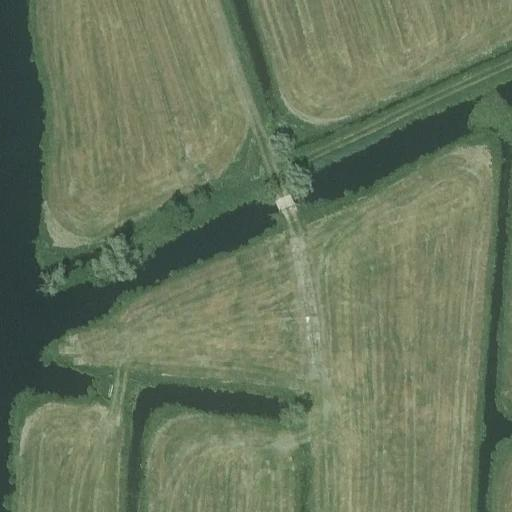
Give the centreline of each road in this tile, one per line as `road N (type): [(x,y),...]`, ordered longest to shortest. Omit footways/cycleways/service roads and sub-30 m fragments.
road 1 (track): [(277,180),(511,65)]
road 2 (track): [(277,180),(218,0)]
